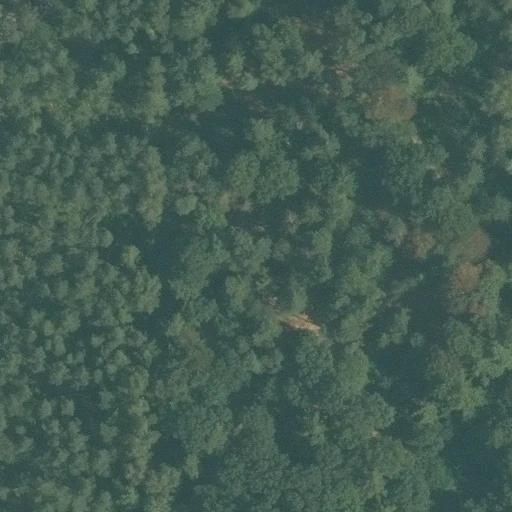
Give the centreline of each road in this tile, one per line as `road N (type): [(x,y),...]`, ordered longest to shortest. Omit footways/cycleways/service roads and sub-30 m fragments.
road 1 (track): [(189,0),(163,511)]
road 2 (track): [(348,0),(511,313)]
